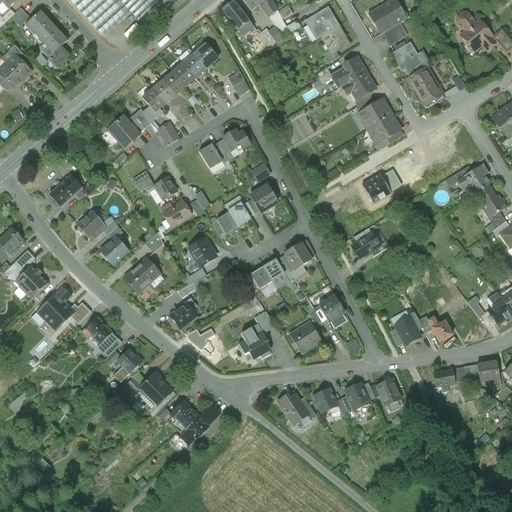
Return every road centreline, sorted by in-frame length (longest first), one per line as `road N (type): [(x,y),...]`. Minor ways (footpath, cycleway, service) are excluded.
road 1 (residential): [(216,387),(87,281),(1,173)]
road 2 (residential): [(309,226),(244,106),(164,155),(153,150)]
road 3 (residential): [(463,108),(419,134),(341,0)]
road 4 (unclassified): [(373,511),(216,387)]
road 5 (residential): [(216,387),(381,365)]
road 6 (secondary): [(1,173),(120,71)]
road 7 (residential): [(381,365),(309,226)]
road 8 (track): [(130,511),(240,404)]
road 9 (residential): [(381,365),(454,355),(511,334)]
